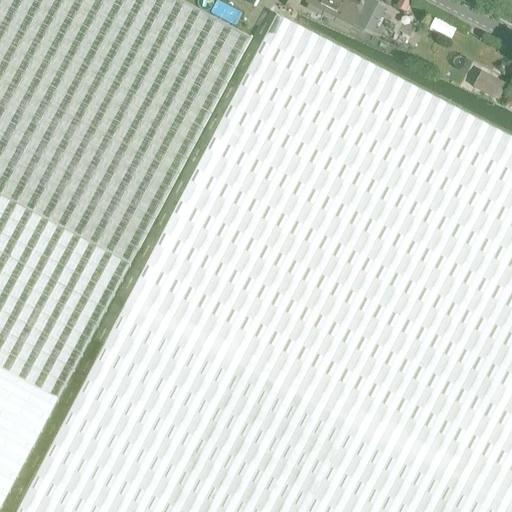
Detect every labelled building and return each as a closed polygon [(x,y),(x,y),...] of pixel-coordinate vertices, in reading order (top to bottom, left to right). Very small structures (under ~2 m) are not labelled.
[(0,0),(0,508),(128,267),(244,49),(248,41),(241,37),(170,0),(0,0)] [(295,0),(305,5),(353,27),(365,0),(295,0)] [(399,0),(394,10),(404,15),(409,5),(399,0)] [(238,91),(124,310),(17,511),(511,511),(511,145),(276,20),(238,91)] [(479,74),(471,89),(496,102),(504,87),(479,74)]
